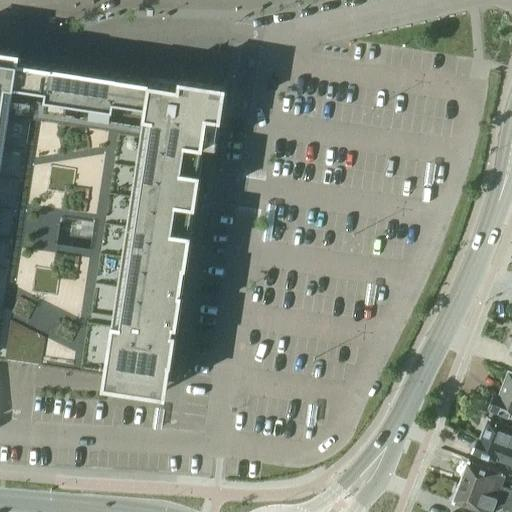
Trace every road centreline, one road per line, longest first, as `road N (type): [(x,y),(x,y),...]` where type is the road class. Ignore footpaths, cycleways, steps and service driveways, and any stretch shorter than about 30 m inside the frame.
road 1 (secondary): [(385,450),(497,206)]
road 2 (residential): [(301,36),(444,0)]
